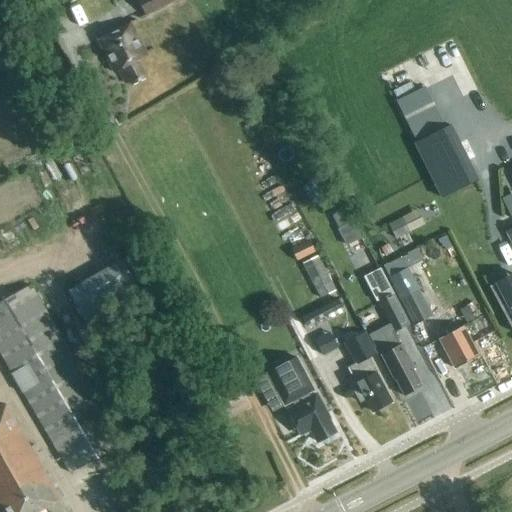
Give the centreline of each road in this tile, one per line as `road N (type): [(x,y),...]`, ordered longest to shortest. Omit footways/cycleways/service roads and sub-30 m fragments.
road 1 (track): [(304,511),(67,55)]
road 2 (primary): [(344,511),(511,425)]
